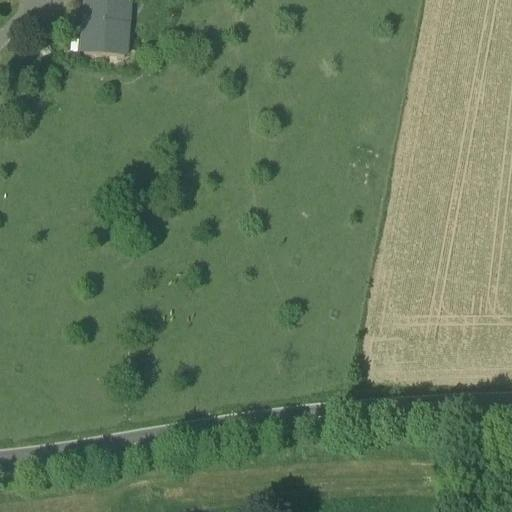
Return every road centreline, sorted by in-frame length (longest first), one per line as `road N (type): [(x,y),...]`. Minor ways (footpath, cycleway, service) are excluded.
road 1 (unclassified): [(511,410),(318,416),(0,465)]
road 2 (unknown): [(20,463),(72,167)]
